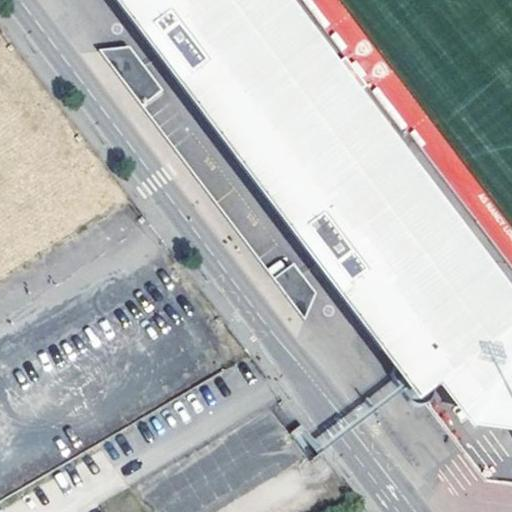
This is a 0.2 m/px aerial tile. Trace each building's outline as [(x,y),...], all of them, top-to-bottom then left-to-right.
[(169,18),(156,0),(124,0),(149,32),(169,18)] [(304,235),(349,294),(368,279),(440,374),(430,381),(468,432),(511,438),(511,0),(156,0),(169,18),(149,32),(186,83),(207,67),(323,221),(304,235)] [(99,52),(143,109),(164,94),(131,49),(99,52)] [(207,67),(186,83),(304,235),(323,221),(207,67)] [(298,263),(275,282),(306,323),(321,294),(298,263)] [(368,279),(349,294),(403,365),(421,388),(430,381),(440,374),(368,279)] [(436,389),(430,381),(421,388),(403,365),(400,367),(399,369),(398,372),(397,375),(397,379),(398,384),(399,387),(402,390),(416,408),(418,410),(420,411),(425,412),(427,412),(431,410),(435,407),(437,405),(439,402),(439,399),(439,394),(437,392),(436,389)]
